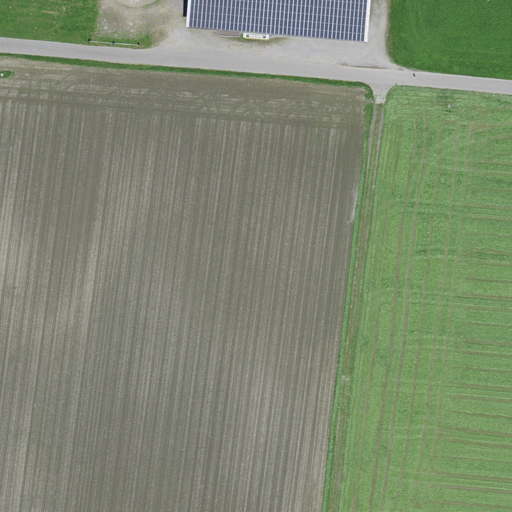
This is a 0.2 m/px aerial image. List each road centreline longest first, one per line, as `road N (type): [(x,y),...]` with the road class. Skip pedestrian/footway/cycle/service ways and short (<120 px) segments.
road 1 (track): [(0,49),(511,92)]
road 2 (track): [(332,511),(383,82)]
